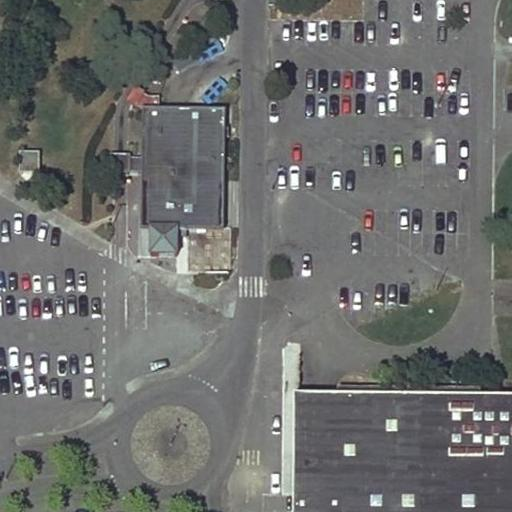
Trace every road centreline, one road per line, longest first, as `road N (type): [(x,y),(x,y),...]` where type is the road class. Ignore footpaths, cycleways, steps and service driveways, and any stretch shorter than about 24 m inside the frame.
road 1 (residential): [(253,0),(251,286),(240,341),(205,398)]
road 2 (residential): [(135,486),(182,498),(219,473),(227,433),(205,398)]
road 3 (residential): [(0,496),(135,486)]
road 4 (residential): [(205,398),(173,387),(141,396),(119,423),(116,441)]
